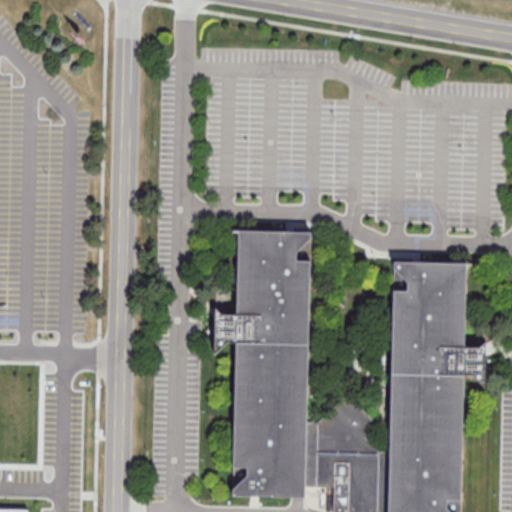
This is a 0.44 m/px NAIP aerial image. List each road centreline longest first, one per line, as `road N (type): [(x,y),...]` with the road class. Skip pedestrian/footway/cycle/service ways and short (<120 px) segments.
road 1 (tertiary): [(131,0),(117,511)]
road 2 (tertiary): [(285,0),(511,41)]
